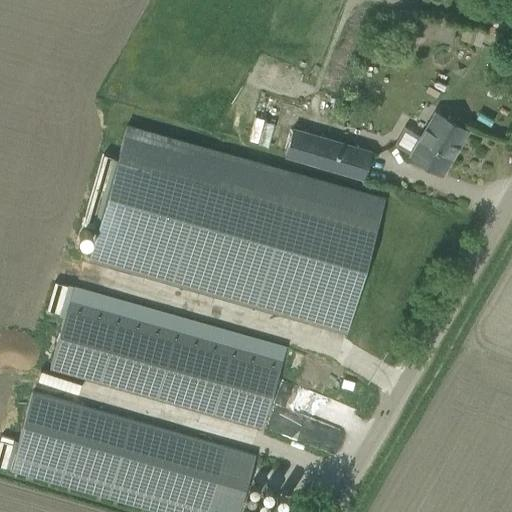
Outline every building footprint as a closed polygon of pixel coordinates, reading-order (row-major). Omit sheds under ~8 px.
[(469,28),(436,19),(429,43),(462,52),(469,28)] [(434,112),(420,136),(404,127),(393,146),(409,155),(441,173),(466,130),(434,112)] [(266,142),(270,116),(255,114),(251,140),(266,142)] [(81,223),(97,228),(88,259),(346,332),(384,199),(126,126),(116,158),(100,154),(81,223)] [(284,154),(361,177),(369,151),(292,128),(284,154)] [(68,301),(49,367),(263,428),(281,362),(68,301)] [(238,511),(255,454),(33,391),(18,440),(0,435),(0,466),(10,469),(13,456),(22,458),(208,511),(238,511)]
